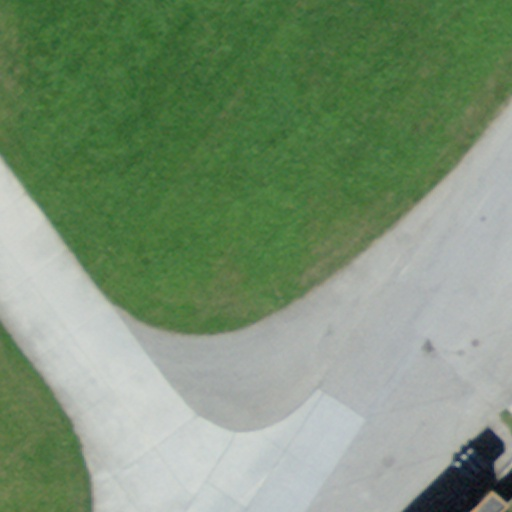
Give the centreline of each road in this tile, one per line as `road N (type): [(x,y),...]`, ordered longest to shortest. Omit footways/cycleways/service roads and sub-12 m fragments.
road 1 (unclassified): [(511,221),(278,511)]
road 2 (residential): [(0,241),(181,511)]
